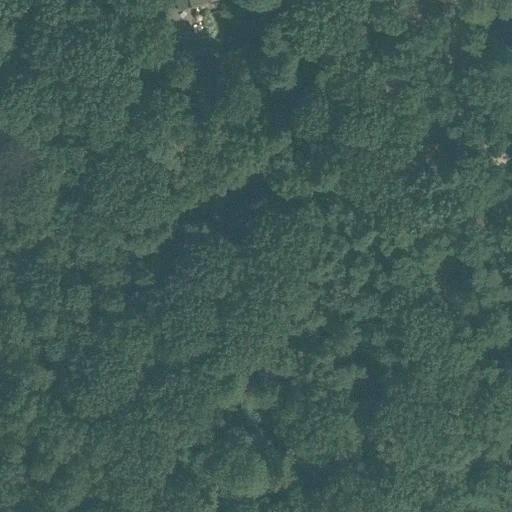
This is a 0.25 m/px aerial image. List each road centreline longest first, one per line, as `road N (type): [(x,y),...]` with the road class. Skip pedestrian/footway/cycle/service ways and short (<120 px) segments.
road 1 (track): [(511,401),(130,511)]
road 2 (track): [(298,463),(285,416),(250,387),(234,349),(190,135)]
road 3 (track): [(511,169),(458,118),(447,46),(428,0)]
